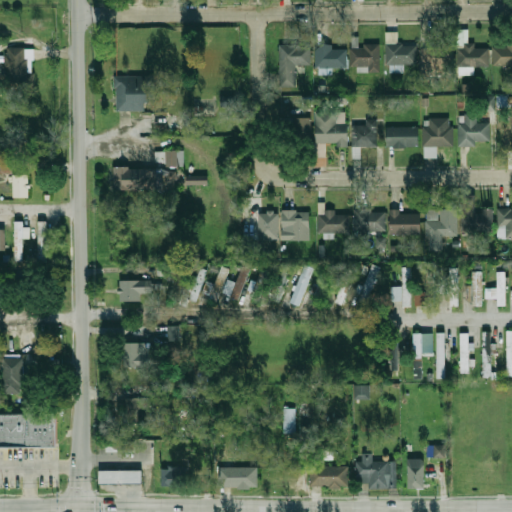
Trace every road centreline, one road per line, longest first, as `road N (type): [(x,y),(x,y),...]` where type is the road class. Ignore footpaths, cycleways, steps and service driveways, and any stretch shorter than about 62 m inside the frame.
road 1 (residential): [(81,455),(75,0)]
road 2 (residential): [(75,13),(511,10)]
road 3 (residential): [(0,314),(345,312)]
road 4 (secondary): [(511,505),(224,504)]
road 5 (residential): [(271,175),(511,175)]
road 6 (residential): [(258,11),(259,160),(271,175)]
road 7 (residential): [(511,317),(388,321)]
